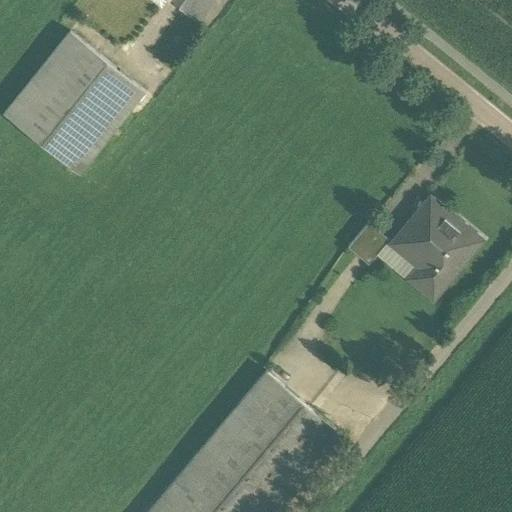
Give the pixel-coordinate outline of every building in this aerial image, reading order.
[(217,0),(185,0),(179,8),(199,24),(217,0)] [(145,90),(70,30),(4,113),(79,173),(145,90)] [(480,239),(438,204),(418,228),(410,222),(397,238),(424,262),(412,276),(433,294),(480,239)] [(389,238),(369,221),(348,245),(368,262),(389,238)] [(265,368),(145,511),(274,511),(342,431),(265,368)]
